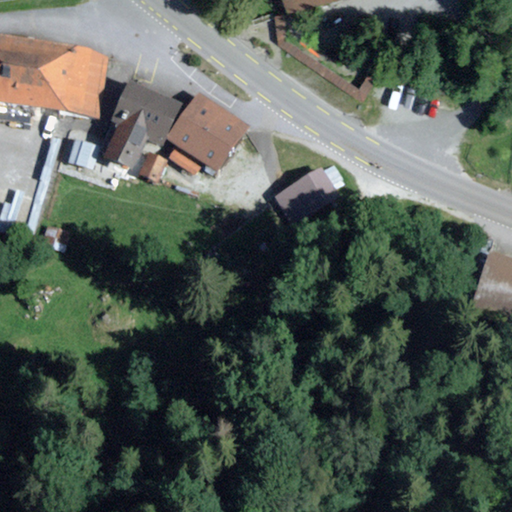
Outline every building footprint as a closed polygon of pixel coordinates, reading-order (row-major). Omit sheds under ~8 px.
[(276,0),(280,11),(311,0),(276,0)] [(0,114),(92,126),(101,60),(0,47),(0,114)] [(166,131),(173,114),(118,93),(91,161),(99,164),(97,170),(125,181),(137,151),(155,159),(159,150),(166,131)] [(166,131),(159,150),(169,157),(164,164),(192,182),(200,170),(214,180),(243,136),(187,99),(166,131)] [(158,167),(144,162),(135,183),(149,189),(158,167)] [(261,247),(337,200),(319,172),(244,220),(261,247)] [(511,271),(487,265),(474,311),(511,321),(511,271)]
